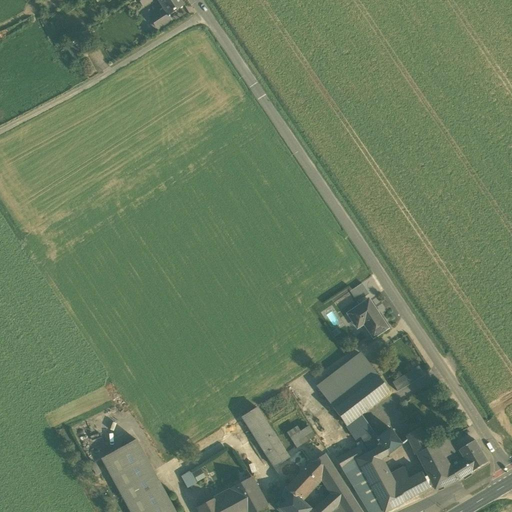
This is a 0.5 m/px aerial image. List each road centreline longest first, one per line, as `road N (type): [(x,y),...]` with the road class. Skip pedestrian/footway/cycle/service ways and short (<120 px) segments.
road 1 (residential): [(194,0),(511,473)]
road 2 (track): [(205,16),(0,132)]
